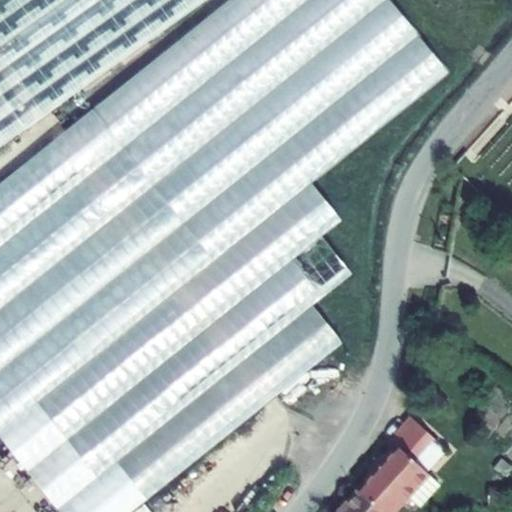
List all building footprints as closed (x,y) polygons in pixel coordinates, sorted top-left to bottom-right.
[(53,0),(0,38),(0,40),(24,70),(117,0),(53,0)] [(0,0),(0,15),(21,0),(0,0)] [(0,431),(452,66),(397,0),(223,0),(0,181),(0,431)] [(142,0),(31,82),(56,114),(205,0),(142,0)] [(10,104),(0,110),(0,150),(29,129),(10,104)] [(319,180),(6,435),(27,460),(340,206),(319,180)] [(310,247),(31,474),(54,501),(333,275),(310,247)] [(301,311),(58,509),(60,511),(110,511),(323,338),(301,311)] [(289,376),(127,511),(175,511),(313,399),(289,376)] [(395,455),(405,463),(365,506),(371,511),(405,511),(433,483),(444,493),(465,471),(453,461),(419,429),(395,455)]
